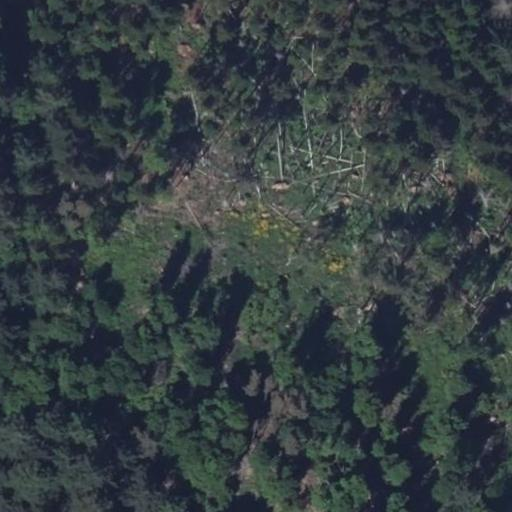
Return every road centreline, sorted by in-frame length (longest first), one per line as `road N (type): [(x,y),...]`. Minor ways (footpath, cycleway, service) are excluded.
road 1 (track): [(180,511),(139,450),(102,370),(43,139),(19,0)]
road 2 (track): [(0,419),(92,449),(139,450)]
